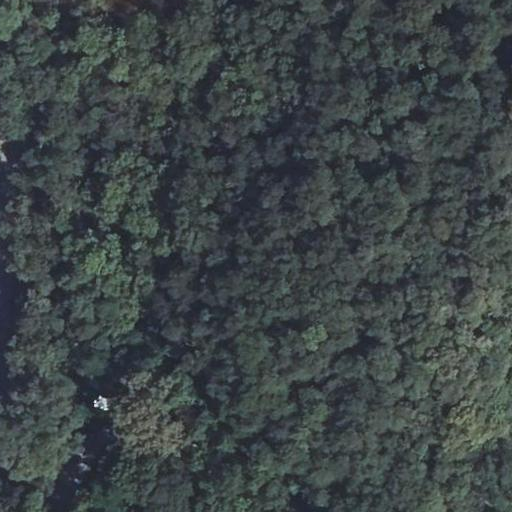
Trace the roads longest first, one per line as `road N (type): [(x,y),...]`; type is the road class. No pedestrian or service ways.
road 1 (track): [(212,511),(189,459),(157,440),(121,440),(89,455),(63,488),(57,511)]
road 2 (residential): [(0,351),(13,248),(10,146),(0,130)]
